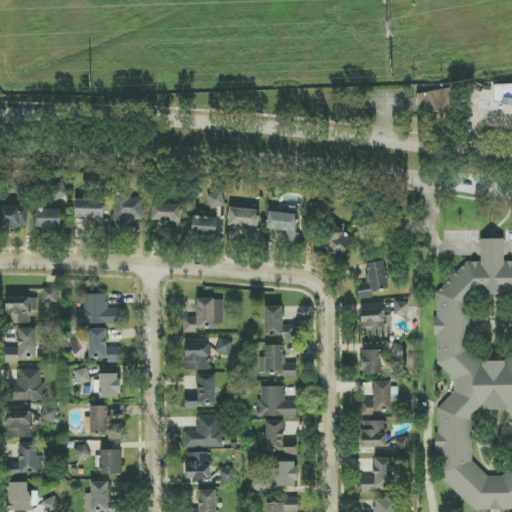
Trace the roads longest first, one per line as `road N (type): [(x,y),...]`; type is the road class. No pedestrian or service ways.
road 1 (residential): [(315,283),(327,302),(330,511),(151,266)]
road 2 (secondary): [(511,164),(294,132),(0,116)]
road 3 (secondary): [(0,148),(374,171),(511,191)]
road 4 (residential): [(0,260),(227,270),(315,283)]
